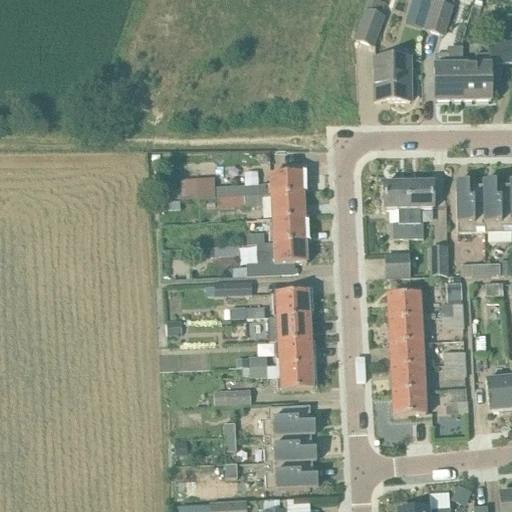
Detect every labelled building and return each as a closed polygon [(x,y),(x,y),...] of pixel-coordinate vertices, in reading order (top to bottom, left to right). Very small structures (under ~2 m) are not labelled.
[(412,0),(405,25),(424,30),(432,0),(412,0)] [(384,8),(373,3),(369,12),(381,16),(384,8)] [(433,4),(424,33),(443,38),(452,9),(434,3),(433,4)] [(367,11),(355,43),(372,49),(384,17),(381,16),(369,12),(367,11)] [(461,57),(462,103),(491,103),(490,67),(511,65),(511,44),(489,45),(489,55),(475,56),(475,67),(463,67),(463,57),(461,57)] [(462,103),(461,57),(461,51),(447,51),(447,55),(434,56),(434,104),(462,103)] [(373,61),(374,104),(409,104),(408,65),(391,66),(391,61),(373,61)] [(270,188),(261,188),(261,198),(270,198),(302,196),(301,175),(269,177),(270,188)] [(432,184),(407,185),(408,211),(408,226),(420,226),(420,211),(432,211),(432,184)] [(407,185),(383,185),(384,212),(396,211),(396,226),(408,226),(408,211),(407,185)] [(510,187),(483,188),(484,235),(501,235),(501,229),(510,229),(511,235),(510,187)] [(261,188),(217,190),(218,200),(242,199),(260,198),(261,198),(261,188)] [(467,191),(456,192),(457,236),(474,235),(484,235),(483,188),(466,188),(467,191)] [(260,198),(242,199),(242,200),(243,210),(262,209),(261,198),(260,198)] [(302,198),(270,199),(271,222),(304,220),(302,198)] [(154,204),(151,204),(151,213),(154,213),(172,213),(172,204),(154,204)] [(304,220),(271,222),(272,244),(305,243),(304,220)] [(393,243),(409,242),(408,226),(396,226),(393,226),(393,243)] [(408,226),(409,242),(423,242),(423,226),(420,226),(408,226)] [(264,237),(246,238),(246,246),(255,245),(264,245),(264,237)] [(460,261),(486,260),(486,242),(459,243),(460,261)] [(306,265),(305,243),(272,244),(264,245),(255,245),(256,269),(245,269),(246,280),(274,279),(274,267),(306,265)] [(445,246),(427,246),(428,278),(445,278),(445,246)] [(237,248),(210,249),(211,259),(237,258),(237,248)] [(384,257),(385,283),(409,282),(409,256),(384,257)] [(511,263),(501,264),(501,278),(511,278),(511,263)] [(484,264),(459,265),(459,276),(484,275),(484,264)] [(498,264),(484,264),(484,275),(499,275),(498,264)] [(215,299),(253,296),(252,285),(215,287),(215,299)] [(460,285),(444,286),(446,308),(461,308),(460,285)] [(485,287),(485,300),(502,300),(502,287),(485,287)] [(307,294),(275,296),(276,320),(308,318),(307,294)] [(419,296),(387,297),(388,322),(421,320),(419,296)] [(446,308),(441,309),(442,319),(462,318),(461,308),(446,308)] [(233,314),(233,322),(265,321),(264,311),(246,312),(246,314),(233,314)] [(308,318),(276,320),(278,345),(310,343),(308,318)] [(462,318),(442,319),(442,332),(463,331),(462,318)] [(421,320),(388,322),(390,346),(422,345),(421,320)] [(176,335),(174,323),(164,324),(166,336),(176,335)] [(484,340),(475,340),(476,354),(485,354),(484,340)] [(310,343),(278,345),(279,369),(311,367),(310,343)] [(464,344),(452,344),(452,356),(443,357),(444,368),(465,367),(464,355),(464,344)] [(422,345),(390,346),(391,371),(423,369),(422,345)] [(249,360),(237,361),(238,369),(249,369),(249,360)] [(250,369),(250,373),(267,372),(266,362),(249,362),(250,369)] [(311,367),(279,369),(280,393),(312,392),(311,367)] [(465,367),(444,368),(445,380),(466,379),(465,367)] [(423,369),(391,371),(392,395),(424,394),(423,369)] [(267,372),(250,373),(250,380),(250,384),(268,384),(267,372)] [(511,393),(511,380),(485,383),(489,414),(489,416),(511,413),(511,393)] [(251,408),(250,393),(213,395),(214,410),(251,408)] [(446,406),(447,417),(467,415),(466,404),(466,393),(456,393),(456,396),(446,397),(447,406),(446,406)] [(424,394),(392,395),(393,420),(425,418),(424,394)] [(309,409),(268,411),(268,422),(262,422),(263,438),(310,436),(309,409)] [(235,427),(223,427),(224,442),(235,442),(235,427)] [(263,439),(269,439),(269,448),(263,449),(264,465),(312,463),(310,436),(263,438),(263,439)] [(235,442),(224,442),(224,455),(235,455),(235,442)] [(186,445),(174,445),(174,458),(187,458),(186,445)] [(312,463),(264,465),(265,475),(265,492),(265,494),(310,492),(309,489),(318,489),(317,476),(312,476),(312,463)] [(236,472),(225,473),(225,481),(236,481),(236,472)] [(452,500),(466,507),(471,496),(457,489),(452,500)] [(511,511),(511,495),(499,496),(500,511),(487,511),(487,510),(486,510),(486,511),(511,511)]
